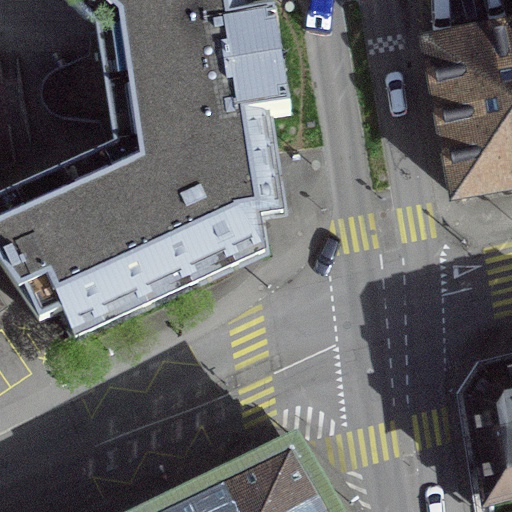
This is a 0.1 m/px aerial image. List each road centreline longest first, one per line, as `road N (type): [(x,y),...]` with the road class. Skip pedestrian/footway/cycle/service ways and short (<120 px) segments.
road 1 (tertiary): [(0,495),(256,374),(396,320)]
road 2 (residential): [(396,320),(359,45)]
road 3 (tertiary): [(396,320),(418,511)]
road 4 (residential): [(396,320),(511,284)]
